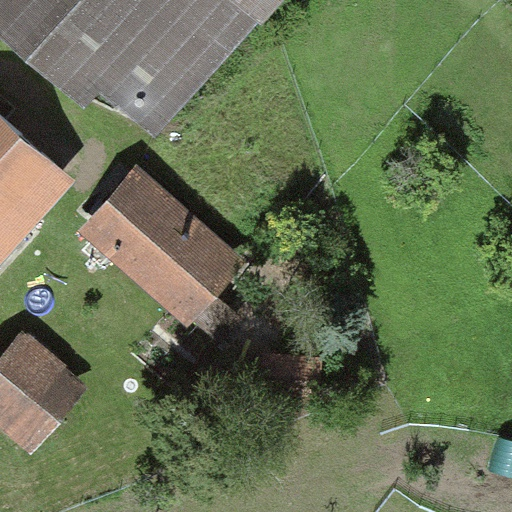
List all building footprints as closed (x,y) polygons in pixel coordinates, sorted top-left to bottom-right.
[(275,0),(0,0),(0,20),(100,106),(114,90),(162,131),(275,0)] [(0,283),(101,170),(0,80),(0,283)] [(252,252),(145,166),(92,230),(200,316),(252,252)] [(93,388),(27,333),(0,365),(0,424),(36,455),(93,388)] [(330,357),(268,352),(264,399),(326,404),(330,357)]
